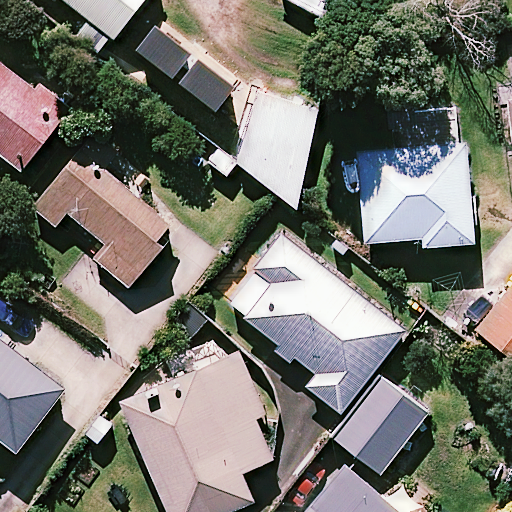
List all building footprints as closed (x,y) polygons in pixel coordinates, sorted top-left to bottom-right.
[(69,0),(114,35),(140,0),(69,0)] [(0,150),(18,165),(62,107),(0,58),(0,150)] [(324,111),(260,90),(237,161),(295,204),(324,111)] [(124,182),(133,171),(119,160),(125,153),(94,128),(33,205),(56,224),(68,209),(109,242),(97,258),(130,284),(177,224),(124,182)] [(291,361),(298,353),(318,368),(307,383),(343,410),(405,328),(282,236),(231,303),(278,338),(272,347),(291,361)] [(511,284),(477,328),(511,355),(511,284)] [(241,468),(271,455),(276,434),(276,428),(277,419),(276,409),(274,400),(272,391),(269,382),(265,374),(260,366),(254,358),(248,351),(241,345),(234,339),(226,334),(220,343),(197,331),(167,382),(124,401),(171,511),(218,511),(254,497),(241,468)] [(66,385),(0,334),(0,434),(18,448),(66,385)] [(427,409),(378,372),(331,433),(380,470),(427,409)] [(390,501),(343,465),(306,511),(429,511),(440,500),(409,476),(390,501)]
